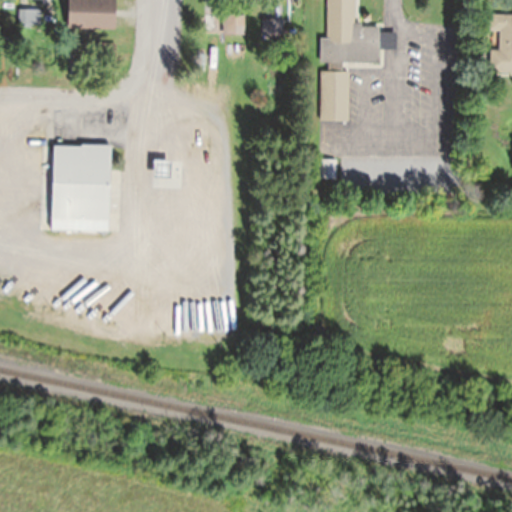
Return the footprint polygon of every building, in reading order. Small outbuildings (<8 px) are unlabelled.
[(66,0),(66,29),(114,30),(114,0),(66,0)] [(312,212),(313,74),(314,0),(500,0),(498,227),(312,212)] [(28,11),(20,11),(20,23),(28,23),(28,11)] [(511,15),(490,15),(489,33),(497,34),(497,51),(489,51),(488,73),(511,74),(511,15)] [(50,231),(108,232),(110,146),(52,144),(50,231)]
